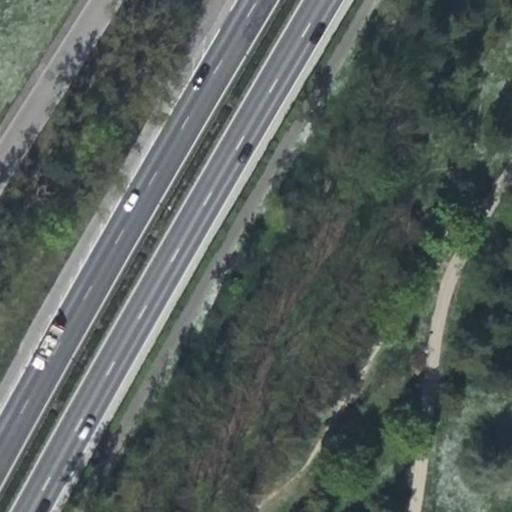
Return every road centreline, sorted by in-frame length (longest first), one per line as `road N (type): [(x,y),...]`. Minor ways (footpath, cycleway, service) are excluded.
road 1 (primary): [(24,511),(315,0)]
road 2 (primary): [(248,0),(0,450)]
road 3 (residential): [(104,0),(0,160)]
